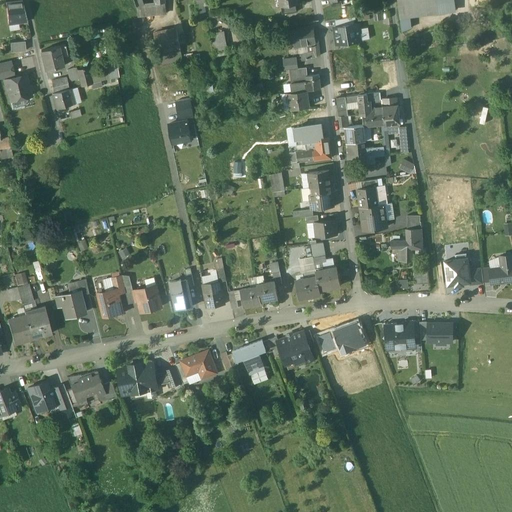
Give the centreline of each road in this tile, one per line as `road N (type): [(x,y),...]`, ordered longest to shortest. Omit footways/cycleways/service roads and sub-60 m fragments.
road 1 (residential): [(359,303),(0,370)]
road 2 (residential): [(359,303),(316,0)]
road 3 (track): [(359,303),(443,511)]
road 4 (residential): [(511,307),(359,303)]
road 5 (track): [(422,172),(441,302)]
